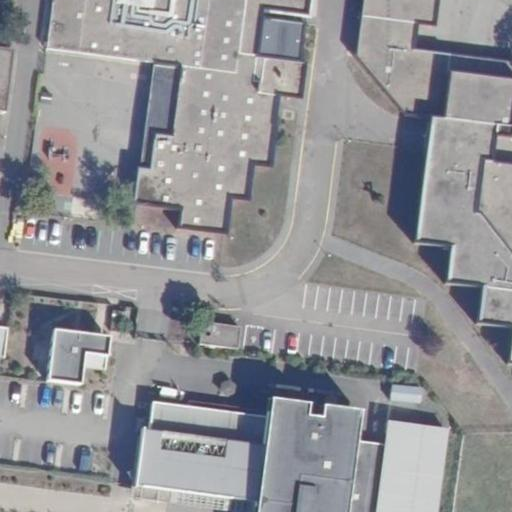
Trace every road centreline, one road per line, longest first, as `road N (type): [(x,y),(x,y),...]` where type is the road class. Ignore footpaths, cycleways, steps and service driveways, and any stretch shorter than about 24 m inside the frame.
road 1 (residential): [(0,266),(217,293)]
road 2 (unknown): [(253,287),(410,341)]
